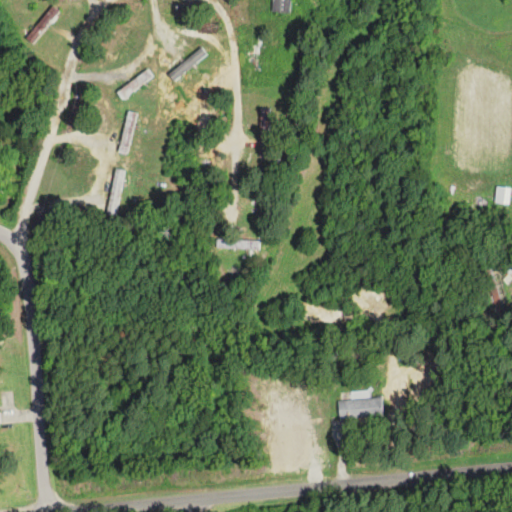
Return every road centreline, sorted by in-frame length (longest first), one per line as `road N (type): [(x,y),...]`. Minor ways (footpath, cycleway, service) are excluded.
road 1 (residential): [(24,264),(82,66),(100,32),(137,0),(236,8),(246,30),(242,206)]
road 2 (residential): [(89,511),(511,466)]
road 3 (residential): [(51,511),(24,264),(0,234)]
